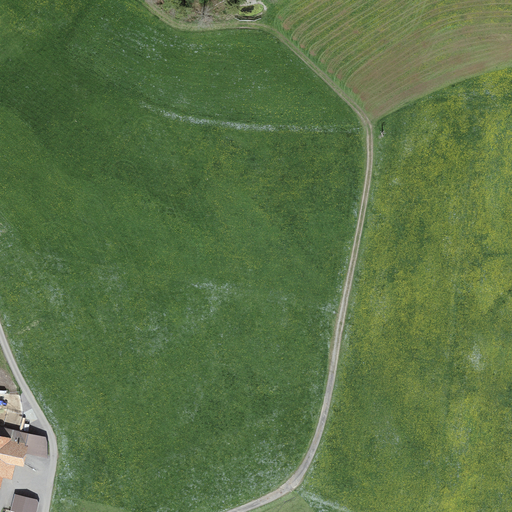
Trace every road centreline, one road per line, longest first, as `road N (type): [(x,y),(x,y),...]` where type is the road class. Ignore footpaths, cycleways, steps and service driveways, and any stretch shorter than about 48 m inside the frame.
road 1 (track): [(135,0),(181,26),(269,30),(361,114),(371,147),(349,281)]
road 2 (track): [(235,511),(284,489),(309,458),(349,281)]
